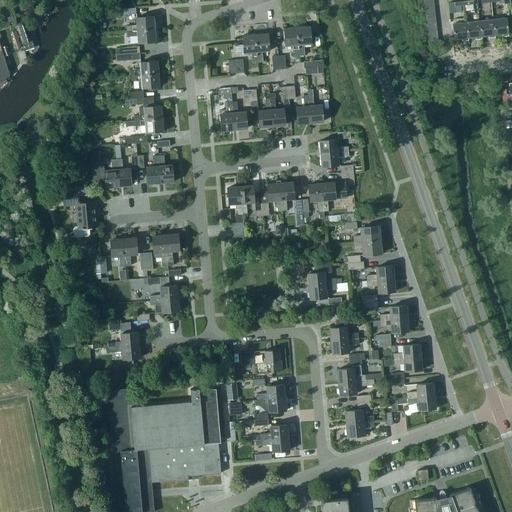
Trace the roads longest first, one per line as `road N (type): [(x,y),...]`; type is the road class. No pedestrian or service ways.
road 1 (tertiary): [(496,409),(356,0)]
road 2 (residential): [(197,168),(187,34),(193,23),(262,0)]
road 3 (residential): [(460,422),(390,217)]
road 4 (residential): [(299,331),(312,339),(328,468)]
road 5 (residential): [(441,0),(447,70),(511,64)]
road 6 (residential): [(202,511),(328,468)]
road 7 (residential): [(211,340),(200,215)]
